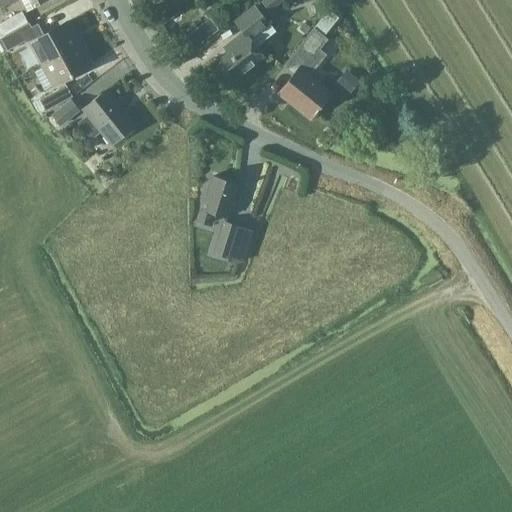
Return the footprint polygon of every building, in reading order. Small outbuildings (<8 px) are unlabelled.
[(21,0),(27,9),(43,0),(0,0),(0,6),(10,1),(11,3),(16,0),(21,0)] [(266,0),(262,3),(269,11),(283,0),(282,0),(266,0)] [(254,46),(273,31),(254,6),(235,22),(243,32),(224,46),(228,53),(217,62),(232,81),(263,57),(254,46)] [(0,27),(3,35),(27,22),(21,11),(0,22),(0,27)] [(327,39),(322,35),(335,19),(327,12),(314,28),(313,27),(298,47),(284,64),(295,73),(280,91),(311,116),(330,93),(310,75),(325,54),(319,49),(327,39)] [(208,19),(184,38),(194,50),(218,32),(208,19)] [(43,64),(78,44),(66,21),(30,41),(43,64)] [(9,49),(34,35),(29,22),(3,37),(9,49)] [(53,84),(89,65),(78,44),(43,64),(53,84)] [(345,73),(334,86),(346,96),(357,83),(345,73)] [(44,110),(72,96),(66,85),(38,99),(44,110)] [(111,144),(135,125),(106,88),(82,108),(87,114),(77,122),(90,139),(101,131),(111,144)] [(58,125),(79,109),(72,100),(51,115),(58,125)] [(212,213),(227,218),(238,184),(211,176),(198,221),(209,224),(212,213)] [(223,221),(213,253),(227,258),(237,261),(241,262),(252,230),(238,225),(223,221)]
